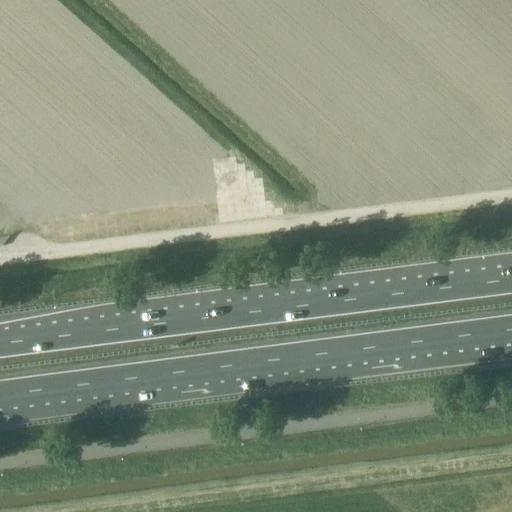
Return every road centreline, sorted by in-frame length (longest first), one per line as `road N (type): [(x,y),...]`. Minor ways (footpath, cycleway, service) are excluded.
road 1 (motorway): [(0,396),(511,329)]
road 2 (motorway): [(511,280),(0,344)]
road 3 (track): [(0,261),(511,197)]
